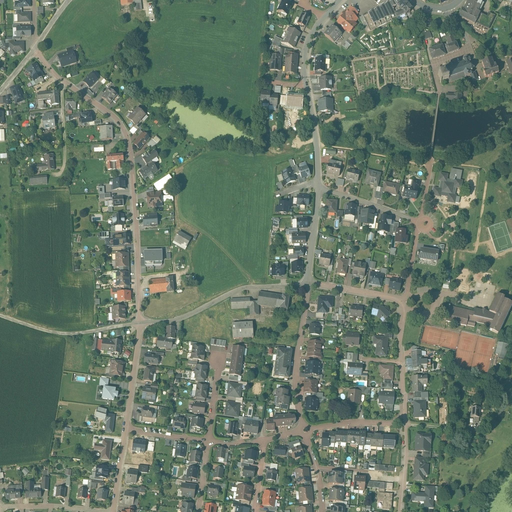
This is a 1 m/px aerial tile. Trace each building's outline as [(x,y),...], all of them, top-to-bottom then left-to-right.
[(140,0),(120,0),(121,6),(134,4),(134,11),(142,11),(140,0)] [(292,4),(286,2),(286,1),(285,0),(284,0),(284,1),(283,0),(278,11),(287,15),(292,4)] [(395,0),(394,2),(394,3),(406,15),(409,12),(410,13),(410,12),(413,9),(413,8),(412,8),(409,4),(405,0),(395,0)] [(484,4),(476,0),(468,0),(464,10),(462,9),(458,16),(474,24),(479,13),(484,4)] [(390,5),(369,14),(371,20),(366,22),(370,32),(389,22),(405,15),(406,16),(406,15),(394,3),(394,4),(391,6),(390,5)] [(356,12),(352,9),(348,10),(345,14),(345,15),(344,16),(354,24),(357,20),(354,17),(356,16),(356,12)] [(487,17),(480,14),(480,13),(479,13),(474,24),(474,25),(475,23),(488,29),(494,16),(489,13),(487,17)] [(22,14),(18,14),(18,15),(18,22),(30,22),(30,14),(22,14)] [(309,18),(301,14),(297,24),(301,26),(305,27),(309,18)] [(369,14),(363,17),(366,22),(371,20),(369,14)] [(354,24),(344,16),(342,19),(341,18),(337,23),(349,33),(356,25),(354,24)] [(341,34),(332,26),(324,35),(332,42),(336,37),(338,38),(341,34)] [(20,28),(16,28),(17,37),(20,37),(31,36),(30,28),(20,28)] [(283,41),(282,44),(289,47),(290,47),(293,48),(300,34),(294,31),(288,29),(283,41)] [(452,36),(445,38),(448,46),(446,47),(445,47),(448,54),(458,50),(456,43),(455,43),(452,36)] [(283,41),(275,37),(271,46),(278,48),(280,43),(282,44),(283,41)] [(349,37),(345,42),(350,46),(354,41),(349,37)] [(23,43),(14,43),(14,40),(13,40),(5,40),(6,44),(9,44),(10,48),(8,49),(9,51),(10,52),(10,56),(11,56),(14,56),(14,55),(15,55),(15,52),(20,52),(20,53),(22,53),(23,52),(24,52),(23,43)] [(445,45),(429,50),(432,60),(445,56),(448,54),(445,47),(446,47),(445,45)] [(67,52),(58,56),(58,58),(62,67),(76,63),(74,56),(73,56),(71,51),(67,52)] [(281,56),(270,55),(269,70),(279,71),(281,56)] [(291,58),(286,57),(285,73),(295,74),(297,58),(291,58)] [(442,73),(439,74),(438,74),(437,75),(438,75),(439,77),(438,77),(439,77),(440,77),(441,79),(440,79),(439,80),(440,80),(440,81),(440,82),(441,83),(441,82),(447,80),(448,81),(449,83),(450,83),(454,81),(454,82),(454,81),(457,80),(458,80),(461,79),(462,79),(462,78),(465,77),(465,78),(466,78),(466,77),(469,76),(469,77),(470,77),(472,82),(477,81),(474,73),(472,74),(472,72),(471,71),(473,69),(474,69),(474,68),(473,68),(472,66),(473,65),(472,64),(472,65),(469,65),(468,62),(470,62),(471,61),(470,61),(469,58),(468,58),(467,59),(467,58),(467,57),(466,57),(464,58),(463,58),(463,59),(465,63),(461,64),(460,63),(460,64),(457,65),(456,65),(453,66),(452,66),(453,67),(449,68),(449,67),(449,68),(445,69),(444,69),(444,70),(445,71),(443,70),(442,71),(442,72),(442,73)] [(325,60),(316,59),(315,71),(321,72),(325,72),(325,60)] [(493,64),(491,59),(488,60),(484,61),(484,62),(481,63),(484,71),(483,72),(485,79),(490,77),(491,76),(491,77),(493,76),(494,75),(493,75),(498,73),(496,67),(495,65),(494,64),(493,64)] [(36,65),(27,69),(27,70),(27,71),(28,72),(29,73),(30,73),(33,79),(40,75),(39,73),(40,71),(36,65)] [(91,74),(83,82),(90,88),(97,79),(91,74)] [(332,77),(319,77),(319,90),(332,90),(332,77)] [(18,86),(10,89),(14,100),(18,99),(19,102),(24,101),(18,86)] [(84,90),(93,98),(95,95),(86,87),(84,90)] [(117,96),(109,89),(102,98),(110,104),(113,101),(117,96)] [(58,91),(50,92),(51,99),(52,105),(59,104),(58,91)] [(50,92),(37,93),(38,100),(45,99),(45,100),(46,100),(46,99),(51,99),(50,92)] [(270,93),(261,92),(261,103),(269,104),(270,95),(270,93)] [(460,95),(454,94),(446,94),(446,100),(454,101),(454,102),(460,102),(460,95)] [(277,96),(270,95),(269,104),(269,105),(275,106),(276,106),(276,104),(278,103),(278,101),(277,100),(277,96)] [(299,99),(291,98),(291,97),(283,96),(283,102),(283,108),(292,108),(292,112),(298,112),(299,99)] [(322,100),(319,100),(320,107),(319,107),(319,112),(325,112),(326,114),(330,114),(332,112),(331,100),(322,100)] [(138,108),(128,119),(136,125),(145,115),(143,114),(141,112),(138,108)] [(81,115),(79,116),(80,118),(81,125),(92,123),(90,114),(81,115)] [(45,117),(42,118),(44,129),(51,128),(51,127),(54,127),(54,122),(53,116),(45,117)] [(111,127),(101,127),(101,132),(100,132),(101,140),(111,139),(111,134),(112,134),(111,127)] [(143,133),(133,144),(140,150),(149,139),(143,133)] [(152,140),(147,145),(151,148),(157,144),(152,140)] [(153,151),(142,159),(146,164),(157,157),(153,151)] [(53,155),(44,156),(45,162),(45,171),(54,170),(53,155)] [(116,156),(106,157),(108,170),(112,170),(111,162),(114,162),(116,162),(116,156)] [(335,162),(329,161),(326,174),(339,176),(340,167),(335,166),(335,162)] [(42,165),(30,166),(31,172),(34,172),(39,172),(45,171),(45,162),(42,162),(42,165)] [(152,163),(138,172),(144,180),(157,170),(152,163)] [(310,176),(306,167),(298,170),(301,179),(310,176)] [(290,170),(282,173),(282,174),(282,175),(283,179),(285,180),(286,184),(295,181),(293,175),(291,169),(290,170)] [(448,175),(440,173),(438,181),(440,181),(438,189),(433,188),(432,196),(440,197),(440,196),(447,197),(447,202),(454,204),(455,203),(458,203),(460,198),(456,197),(456,196),(454,196),(456,188),(461,189),(462,181),(460,181),(462,171),(451,169),(449,180),(447,180),(448,175)] [(359,173),(348,171),(348,170),(346,180),(357,182),(359,173)] [(372,175),(365,173),(363,183),(377,187),(380,174),(373,172),(372,175)] [(47,176),(38,177),(39,183),(30,183),(30,186),(47,184),(47,176)] [(112,180),(113,191),(126,190),(125,179),(112,180)] [(399,186),(385,183),(384,188),(383,192),(397,196),(399,186)] [(418,186),(412,185),(411,188),(405,187),(405,186),(403,192),(402,197),(403,197),(409,198),(409,197),(415,199),(415,200),(418,189),(418,186),(419,186),(418,186)] [(157,193),(147,194),(148,207),(151,207),(152,208),(154,208),(155,207),(155,205),(158,204),(158,201),(161,201),(160,194),(157,195),(157,193)] [(305,196),(301,195),(301,196),(297,196),(297,198),(297,205),(300,205),(300,206),(305,206),(305,205),(308,205),(309,197),(305,196)] [(122,197),(112,198),(113,206),(118,206),(118,207),(123,206),(122,197)] [(337,201),(326,201),(325,213),(336,214),(337,201)] [(288,203),(280,202),(279,207),(279,212),(283,212),(283,213),(284,214),(285,214),(286,214),(287,213),(288,203)] [(356,206),(347,205),(346,211),(345,211),(344,215),(350,216),(350,215),(354,215),(355,212),(356,206)] [(373,212),(362,211),(361,222),(366,223),(372,224),(373,218),(373,212)] [(123,215),(113,216),(113,218),(112,218),(112,224),(113,224),(114,227),(122,226),(123,226),(123,222),(124,222),(124,219),(123,219),(123,215)] [(147,217),(145,217),(145,220),(143,220),(143,224),(145,223),(146,227),(150,227),(150,225),(157,225),(157,216),(156,216),(147,217)] [(389,218),(381,217),(381,220),(379,221),(378,231),(387,233),(388,233),(389,225),(390,225),(391,219),(389,218)] [(307,219),(296,220),(296,229),(307,229),(307,219)] [(398,230),(396,230),(396,233),(395,243),(406,244),(407,237),(404,237),(405,231),(398,230)] [(193,239),(180,232),(175,243),(187,249),(193,239)] [(123,245),(130,244),(129,234),(122,235),(122,236),(113,236),(113,246),(123,245)] [(298,234),(292,234),(292,235),(292,243),(305,243),(304,234),(298,234)] [(429,251),(421,249),(420,259),(428,260),(429,251)] [(161,251),(145,252),(145,258),(145,266),(162,265),(161,251)] [(437,252),(429,251),(428,260),(436,261),(438,252),(437,252)] [(331,257),(321,255),(319,264),(323,265),(329,266),(331,257)] [(348,261),(339,260),(337,273),(345,274),(347,265),(348,261)] [(298,263),(292,263),(292,264),(292,273),(293,273),(294,274),(296,274),(297,273),(302,272),(301,269),(302,269),(302,266),(301,266),(301,263),(298,263)] [(366,265),(354,263),(353,269),(352,275),(363,278),(365,271),(366,265)] [(283,265),(271,266),(272,276),(284,275),(283,270),(283,265)] [(377,276),(370,275),(368,285),(380,287),(383,275),(378,274),(377,276)] [(172,277),(165,278),(165,279),(167,292),(174,292),(172,277)] [(165,278),(149,280),(150,293),(167,292),(165,279),(165,278)] [(401,281),(390,279),(389,286),(388,288),(395,289),(394,290),(395,290),(399,291),(401,281)] [(121,293),(118,293),(118,301),(123,301),(124,302),(125,302),(126,301),(130,301),(130,292),(121,293)] [(278,295),(259,292),(257,302),(258,302),(258,305),(274,308),(276,308),(278,295)] [(511,304),(511,303),(503,299),(504,298),(504,297),(497,295),(489,313),(496,315),(490,326),(489,330),(498,334),(511,304)] [(289,297),(283,296),(281,309),(287,310),(289,297)] [(332,299),(319,298),(318,312),(327,313),(327,308),(326,308),(326,306),(332,306),(332,299)] [(250,299),(230,300),(231,308),(246,307),(250,307),(250,303),(250,299)] [(257,302),(250,303),(250,307),(246,307),(246,316),(259,315),(258,305),(258,302),(257,302)] [(380,307),(374,305),(371,314),(375,316),(376,314),(377,315),(379,316),(381,318),(380,318),(383,322),(387,318),(390,315),(385,310),(380,307)] [(362,307),(351,306),(350,317),(361,318),(361,317),(362,317),(362,316),(361,316),(362,313),(362,307)] [(470,311),(448,306),(448,308),(449,308),(446,322),(466,326),(470,311)] [(489,313),(475,309),(474,312),(470,311),(466,326),(474,327),(475,322),(486,325),(490,326),(496,315),(489,313)] [(252,323),(232,324),(233,339),(253,338),(252,323)] [(321,325),(309,324),(309,335),(320,336),(321,325)] [(175,327),(166,327),(166,339),(173,339),(174,339),(175,327)] [(359,336),(346,335),(346,346),(351,346),(351,347),(352,347),(353,346),(358,346),(359,336)] [(384,338),(374,337),(373,344),(377,344),(376,355),(386,356),(386,352),(387,342),(387,339),(387,338),(384,338)] [(166,339),(158,338),(157,347),(166,348),(166,341),(166,339)] [(122,341),(112,340),(112,341),(112,342),(111,352),(111,353),(114,354),(114,358),(118,358),(118,354),(120,354),(122,341)] [(112,341),(102,341),(101,351),(111,352),(112,342),(112,341)] [(315,342),(309,342),(308,349),(320,350),(321,344),(321,343),(315,342)] [(508,345),(498,342),(495,355),(500,356),(500,358),(499,358),(505,359),(508,345)] [(196,347),(193,346),(192,353),(204,354),(202,354),(203,348),(196,347)] [(417,346),(412,346),(412,357),(421,357),(421,351),(417,351),(417,346)] [(243,349),(233,347),(232,354),(242,356),(243,349)] [(284,350),(277,349),(276,362),(276,366),(275,366),(274,373),(275,373),(274,376),(288,378),(289,369),(288,369),(288,367),(289,365),(288,365),(288,364),(290,364),(291,351),(284,350)] [(320,350),(308,349),(308,357),(314,357),(320,358),(320,356),(320,350)] [(204,354),(192,353),(191,359),(197,360),(203,361),(204,357),(203,357),(204,354)] [(242,356),(232,354),(231,361),(241,363),(242,356)] [(154,356),(145,355),(144,363),(157,365),(158,357),(158,356),(154,355),(154,356)] [(421,357),(412,357),(412,367),(421,367),(421,366),(426,366),(426,361),(421,361),(421,357)] [(241,363),(231,361),(230,368),(240,370),(241,363)] [(124,364),(112,362),(111,368),(123,370),(124,364)] [(313,363),(306,362),(305,374),(313,375),(319,376),(319,375),(320,364),(313,363)] [(361,364),(347,363),(346,374),(360,376),(361,372),(361,364)] [(393,367),(380,366),(379,373),(384,374),(384,380),(392,381),(393,367)] [(123,370),(111,368),(110,375),(115,376),(122,376),(123,370)] [(240,370),(230,368),(229,375),(238,376),(239,377),(240,370)] [(150,370),(145,369),(144,381),(152,382),(152,381),(155,382),(156,375),(153,374),(153,371),(153,370),(150,370)] [(368,372),(361,372),(360,376),(360,381),(367,382),(368,372)] [(427,376),(413,376),(413,380),(414,384),(413,384),(413,392),(421,392),(421,383),(427,383),(427,376)] [(243,385),(229,383),(228,390),(242,392),(243,385)] [(115,389),(104,388),(102,399),(113,400),(114,397),(117,397),(117,393),(114,393),(115,389)] [(151,389),(144,388),(142,399),(154,401),(155,390),(155,389),(151,389)] [(279,390),(277,390),(276,397),(278,397),(286,398),(287,392),(286,391),(279,390)] [(360,392),(349,391),(348,397),(350,397),(350,403),(359,404),(359,400),(359,398),(360,392)] [(393,393),(382,392),(382,391),(381,391),(381,392),(379,392),(379,404),(386,404),(393,405),(393,393)] [(286,398),(278,397),(277,404),(279,404),(279,405),(280,405),(288,406),(288,405),(289,399),(286,398)] [(318,400),(305,399),(304,409),(317,410),(318,400)] [(235,403),(226,402),(225,410),(240,411),(240,405),(242,405),(242,402),(235,401),(235,403)] [(425,401),(414,402),(414,417),(426,417),(425,401)] [(194,404),(193,413),(203,415),(205,405),(194,404)] [(114,416),(106,415),(107,411),(97,408),(95,417),(105,420),(104,422),(104,423),(105,423),(105,424),(106,424),(107,424),(107,423),(108,423),(106,433),(112,433),(113,429),(113,421),(114,421),(114,416)] [(149,409),(143,408),(142,417),(151,418),(153,410),(153,409),(149,409)] [(480,409),(471,408),(470,417),(479,418),(480,409)] [(240,411),(225,410),(225,416),(239,418),(240,411)] [(294,415),(287,416),(288,426),(287,426),(288,427),(290,427),(292,426),(295,423),(295,421),(294,415)] [(280,416),(273,417),(273,420),(274,427),(281,427),(280,416)] [(184,420),(174,418),(173,422),(172,422),(172,424),(173,425),(172,428),(184,429),(185,423),(185,420),(184,420)] [(197,419),(192,419),(191,427),(196,428),(197,429),(200,429),(201,428),(202,428),(203,420),(197,419)] [(273,420),(266,421),(267,432),(274,431),(274,427),(273,420)] [(246,422),(245,426),(244,425),(244,426),(243,433),(250,434),(252,423),(246,422)] [(238,425),(229,424),(229,430),(228,431),(227,433),(228,434),(236,435),(237,429),(238,425)] [(359,434),(347,433),(347,443),(359,444),(359,434)] [(430,435),(417,434),(417,435),(416,446),(415,451),(423,451),(429,452),(429,450),(424,450),(425,443),(430,443),(430,435)] [(395,437),(383,436),(382,448),(383,448),(383,446),(389,446),(389,448),(394,449),(395,437)] [(298,440),(289,443),(289,448),(288,451),(291,450),(291,449),(294,448),(300,447),(298,440)] [(112,442),(103,441),(103,445),(95,445),(94,450),(102,451),(101,460),(109,461),(111,442),(112,442)] [(478,442),(466,443),(466,451),(479,450),(478,442)] [(185,446),(176,445),(175,456),(184,458),(185,446)] [(285,448),(280,448),(280,447),(275,446),(274,454),(284,456),(285,453),(285,448)] [(294,448),(291,449),(291,450),(294,458),(303,455),(300,447),(294,448)] [(225,450),(220,449),(218,450),(217,458),(224,459),(224,454),(225,450)] [(257,453),(246,451),(245,460),(253,461),(255,461),(257,453)] [(200,453),(192,452),(191,462),(197,463),(199,463),(200,453)] [(422,463),(415,462),(414,465),(415,465),(415,472),(414,472),(413,480),(423,481),(424,472),(427,472),(428,466),(422,465),(422,463)] [(108,468),(97,467),(97,468),(96,468),(96,472),(97,472),(96,477),(103,478),(107,478),(108,468)] [(249,468),(244,467),(244,468),(243,472),(245,472),(245,476),(245,478),(249,478),(249,477),(253,478),(254,469),(249,468)] [(197,469),(189,468),(189,471),(188,471),(187,477),(191,478),(196,479),(197,472),(196,472),(197,469)] [(223,469),(217,468),(215,470),(214,478),(221,479),(223,469)] [(138,472),(128,470),(126,482),(136,483),(138,472)] [(276,472),(267,471),(266,480),(271,481),(270,481),(271,482),(272,482),(273,482),(273,481),(275,481),(276,472)] [(308,476),(297,477),(297,481),(297,483),(298,484),(299,484),(300,483),(304,483),(309,482),(308,476)] [(393,484),(367,482),(367,488),(378,489),(384,489),(392,490),(393,484)] [(37,486),(32,486),(32,483),(26,483),(26,490),(26,498),(31,498),(34,498),(41,498),(40,489),(37,489),(37,486)] [(185,485),(182,485),(182,490),(183,490),(182,494),(187,495),(186,497),(192,498),(194,487),(185,485)] [(19,486),(8,487),(8,491),(16,490),(16,498),(20,498),(19,495),(19,486)] [(214,487),(209,486),(208,494),(217,495),(219,488),(219,487),(214,487)] [(246,487),(239,486),(238,493),(250,494),(250,491),(251,491),(252,488),(246,487)] [(65,489),(57,488),(56,497),(64,498),(65,489)] [(86,490),(79,489),(78,498),(85,499),(86,490)] [(8,491),(5,491),(6,500),(10,499),(16,498),(16,490),(8,491)] [(107,491),(98,490),(97,500),(106,501),(107,491)] [(433,491),(427,490),(426,494),(412,493),(412,501),(418,501),(418,500),(426,501),(425,507),(424,507),(432,508),(433,491)] [(135,493),(125,492),(123,504),(137,506),(138,500),(134,499),(135,493)] [(238,493),(237,492),(236,500),(241,501),(248,502),(249,498),(250,498),(251,494),(250,494),(238,493)] [(271,493),(265,492),(264,499),(274,500),(275,493),(271,493)] [(393,495),(378,494),(377,501),(383,502),(383,510),(391,511),(393,495)] [(311,495),(299,496),(300,500),(299,500),(300,502),(301,503),(302,503),(303,502),(307,502),(312,501),(311,495)] [(274,500),(264,499),(263,506),(269,507),(273,507),(276,507),(277,500),(274,500)]
